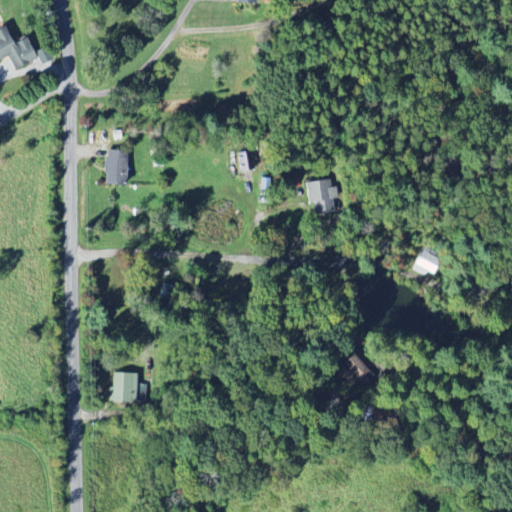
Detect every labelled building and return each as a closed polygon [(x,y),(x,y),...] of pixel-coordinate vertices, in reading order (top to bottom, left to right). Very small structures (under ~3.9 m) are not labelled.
[(34,60),(24,38),(9,45),(1,27),(0,27),(0,60),(6,58),(12,71),(34,60)] [(123,187),(125,152),(103,151),(102,186),(123,187)] [(303,184),(306,204),(312,204),(315,217),(341,213),(337,187),(327,188),(326,180),(303,184)] [(440,260),(420,252),(413,270),(433,278),(440,260)] [(110,403),(139,403),(139,384),(135,383),(136,374),(111,374),(110,403)]
